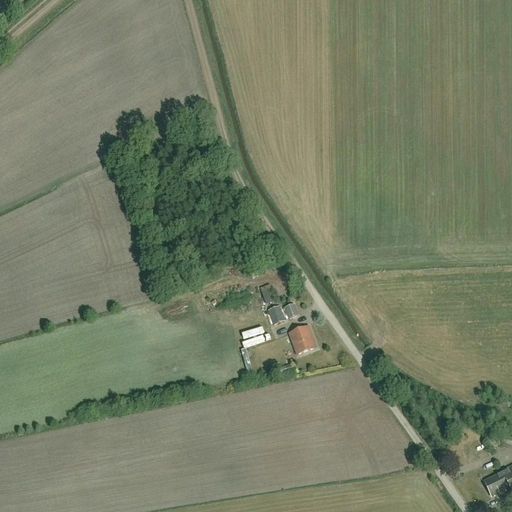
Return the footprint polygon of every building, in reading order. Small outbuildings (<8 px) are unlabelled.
[(266,307),(274,304),(270,293),(262,296),(266,307)] [(288,322),(299,318),(295,306),(284,310),(288,322)] [(274,327),(285,323),(280,309),(269,313),(274,327)] [(309,329),(307,329),(290,336),(298,357),(315,350),(312,345),(314,344),(309,329)] [(281,377),(293,373),(291,367),(279,371),(281,377)] [(509,420),(511,412),(511,405),(492,397),(486,412),(509,420)] [(489,449),(500,447),(498,432),(487,433),(489,449)] [(511,494),(511,468),(501,473),(502,475),(484,484),(492,499),(510,490),(511,494)]
